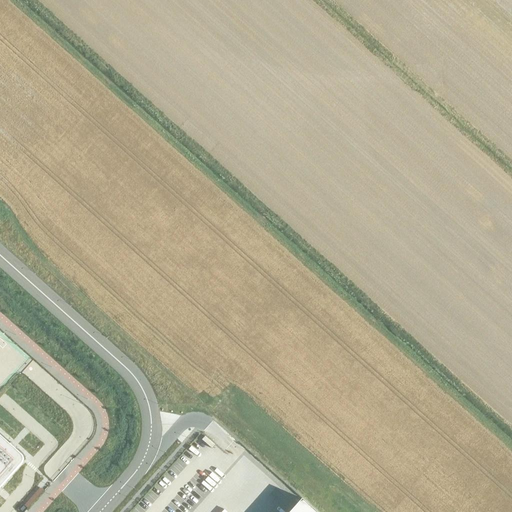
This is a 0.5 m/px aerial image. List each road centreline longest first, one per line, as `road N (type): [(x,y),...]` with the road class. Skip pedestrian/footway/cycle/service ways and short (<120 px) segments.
road 1 (unclassified): [(100,511),(145,454),(143,390),(0,253)]
road 2 (unknown): [(222,511),(241,491),(247,464),(212,428),(187,424),(145,454)]
